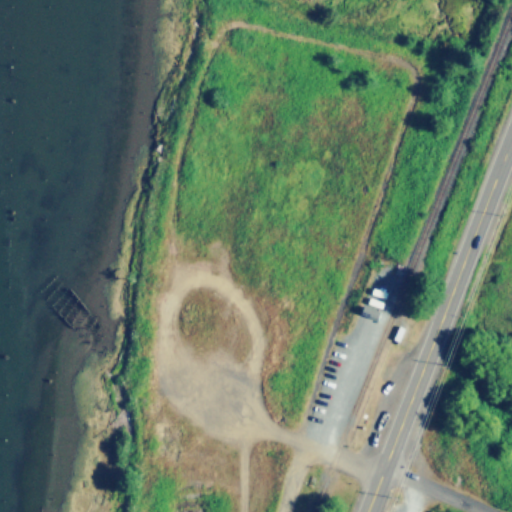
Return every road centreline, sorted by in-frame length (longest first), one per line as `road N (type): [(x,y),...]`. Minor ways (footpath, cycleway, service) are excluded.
road 1 (track): [(316,451),(306,443),(305,424),(415,78),(400,60),(240,24),(217,43)]
road 2 (trunk): [(436,333),(511,127)]
road 3 (trunk): [(367,511),(436,333)]
road 4 (residential): [(283,511),(309,453),(384,471)]
